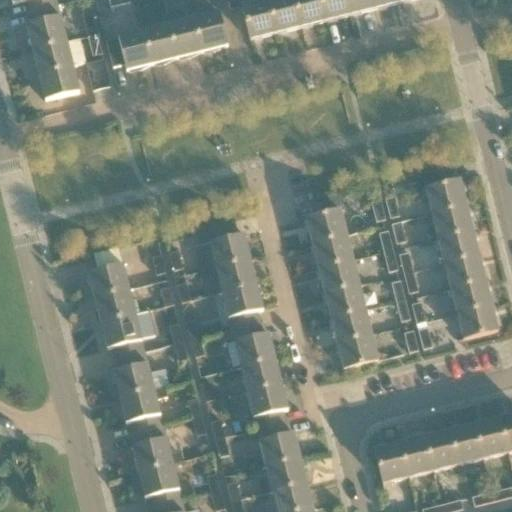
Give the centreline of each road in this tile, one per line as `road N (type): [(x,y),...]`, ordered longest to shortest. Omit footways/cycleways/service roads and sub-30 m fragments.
road 1 (residential): [(0,141),(456,28)]
road 2 (residential): [(70,426),(0,141)]
road 3 (residential): [(358,511),(337,428),(511,383)]
road 4 (residential): [(511,240),(456,28)]
